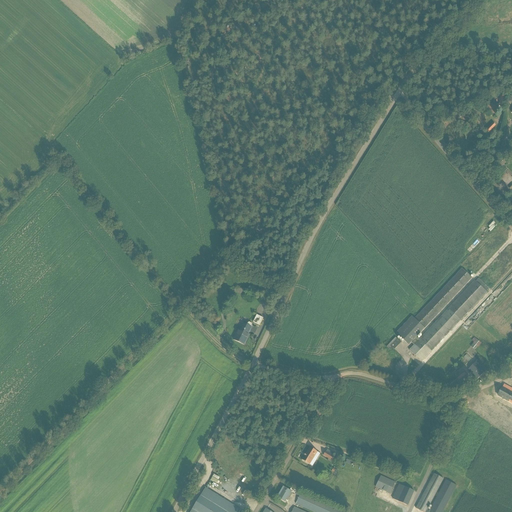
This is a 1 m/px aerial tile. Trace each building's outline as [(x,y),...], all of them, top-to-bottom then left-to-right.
[(486,111),(495,115),(499,106),(491,102),(486,111)] [(409,351),(422,362),(487,293),(486,292),(489,289),(478,279),(476,282),(474,281),(419,340),(416,338),(472,279),(462,269),(414,319),(412,317),(396,334),(409,346),(411,343),(414,345),(409,351)] [(244,297),(251,301),(254,297),(247,293),(244,297)] [(253,323),(260,326),(263,318),(256,316),(253,323)] [(235,341),(244,346),(250,335),(249,334),(252,327),(252,324),(249,323),(247,324),(247,325),(242,323),(239,330),(240,331),(235,341)] [(401,343),(395,338),(386,347),(391,351),(393,349),(394,350),(401,343)] [(477,348),(478,348),(481,344),(476,340),(474,343),(471,347),(475,351),(477,348)] [(478,361),(468,370),(478,379),(487,370),(478,361)] [(455,393),(470,380),(464,373),(450,386),(455,393)] [(498,396),(511,403),(511,389),(504,385),(498,396)] [(312,467),(316,460),(314,459),(318,453),(310,448),(302,461),(312,467)] [(326,452),(323,456),(328,459),(327,461),(331,463),(332,461),(335,463),(338,459),(333,456),(334,454),(327,450),(326,452)] [(443,480),(434,474),(416,509),(421,511),(442,511),(457,487),(445,481),(439,493),(438,493),(436,497),(437,497),(429,511),(427,511),(443,480)] [(375,488),(390,495),(395,483),(381,476),(375,488)] [(407,506),(414,492),(397,484),(390,499),(407,506)] [(239,511),(240,510),(205,488),(190,511),(239,511)] [(278,498),(285,503),(286,501),(288,502),(293,494),(299,497),(301,493),(291,488),(290,491),(283,488),(280,493),(281,494),(278,498)] [(343,511),(301,492),(301,493),(299,497),(296,504),(311,511),(343,511)]
